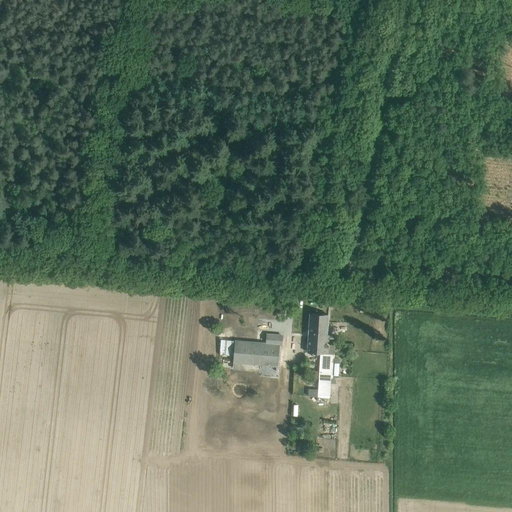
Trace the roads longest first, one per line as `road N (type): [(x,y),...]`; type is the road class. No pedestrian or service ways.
road 1 (unclassified): [(349,296),(399,0)]
road 2 (unclassified): [(511,308),(349,296)]
road 3 (unclassified): [(349,296),(210,283)]
road 4 (track): [(210,283),(78,269)]
